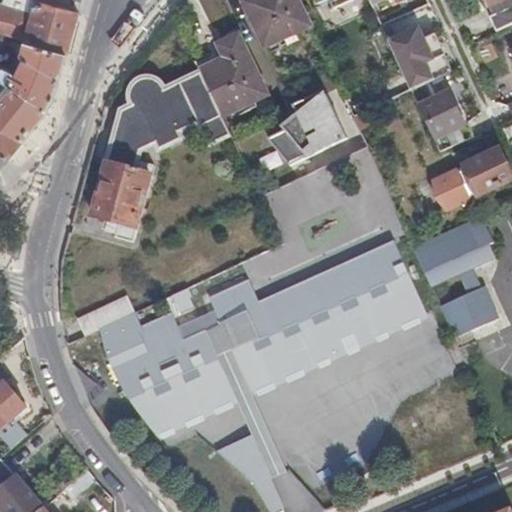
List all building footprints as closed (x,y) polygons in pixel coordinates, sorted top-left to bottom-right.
[(68,52),(79,12),(38,0),(5,0),(5,4),(0,7),(0,32),(27,40),(68,52)] [(248,0),(244,2),(265,48),(310,27),(297,0),(248,0)] [(397,0),(374,10),(381,26),(430,5),(427,0),(397,0)] [(488,17),(496,33),(511,25),(511,4),(510,0),(487,0),(494,15),(488,17)] [(389,43),(411,91),(450,72),(434,39),(425,43),(419,29),(389,43)] [(201,71),(201,74),(222,119),(268,96),(240,37),(220,46),(226,59),(201,71)] [(0,64),(0,75),(12,84),(48,108),(55,101),(68,52),(27,40),(22,55),(26,57),(18,73),(4,66),(0,64)] [(210,145),(231,136),(222,119),(201,74),(166,90),(163,85),(159,81),(155,79),(147,77),(142,78),(137,81),(133,84),(131,87),(129,92),(130,98),(131,107),(121,111),(93,216),(137,229),(152,177),(140,173),(141,172),(136,170),(141,151),(155,144),(159,150),(182,140),(179,133),(194,126),(197,130),(202,128),(210,145)] [(0,96),(12,84),(0,75),(0,96)] [(0,145),(7,160),(48,108),(12,84),(0,96),(0,145)] [(324,92),(309,99),(311,105),(325,95),(324,92)] [(421,102),(417,103),(440,153),(467,142),(460,128),(464,126),(450,94),(423,106),(421,102)] [(292,107),(300,124),(283,133),(275,137),(290,168),(347,140),(325,95),(311,105),(309,99),(292,107)] [(283,133),(300,124),(296,118),(279,129),(283,133)] [(290,168),(275,137),(268,140),(290,168)] [(479,197),(511,181),(511,163),(505,148),(465,167),(479,197)] [(480,218),(414,247),(432,289),(461,276),(469,295),(440,308),(454,339),(501,318),(488,288),(484,290),(474,269),(498,258),(480,218)] [(252,285),(212,303),(223,326),(250,313),(263,342),(236,354),(255,395),(429,315),(397,245),(262,306),(252,285)] [(188,291),(173,298),(181,315),(194,309),(190,300),(192,298),(188,291)] [(99,333),(134,316),(126,299),(77,322),(85,340),(99,333)] [(143,333),(134,316),(99,333),(102,340),(105,350),(110,361),(115,373),(124,391),(132,405),(145,422),(159,439),(239,402),(208,336),(188,345),(175,318),(143,333)] [(0,435),(12,449),(29,435),(15,420),(28,408),(7,383),(11,381),(0,367),(0,435)] [(256,439),(220,455),(231,465),(240,473),(250,482),(252,485),(256,488),(272,511),(286,511),(289,511),(256,439)] [(1,460),(0,460),(0,506),(4,511),(42,511),(46,510),(45,508),(50,504),(48,500),(42,505),(18,478),(17,479),(1,460)] [(73,500),(96,481),(88,471),(65,491),(73,500)]
